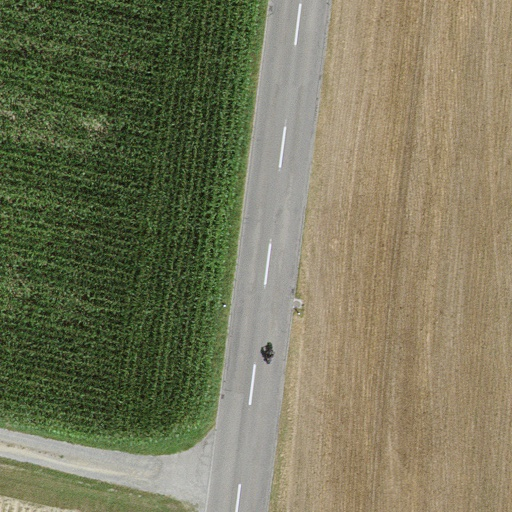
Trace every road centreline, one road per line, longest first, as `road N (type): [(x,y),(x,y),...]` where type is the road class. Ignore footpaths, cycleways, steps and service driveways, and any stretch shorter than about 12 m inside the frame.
road 1 (tertiary): [(293,0),(230,511)]
road 2 (track): [(0,437),(233,488)]
